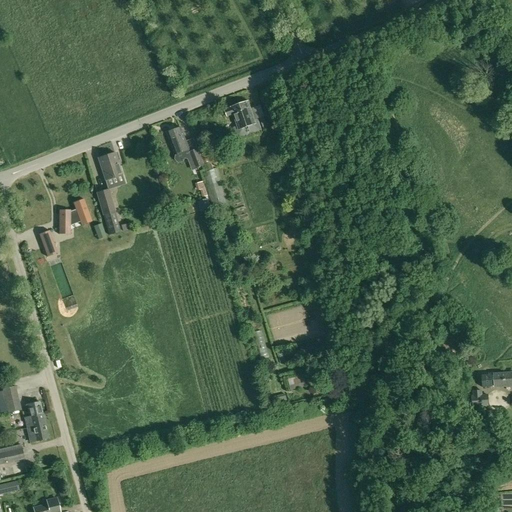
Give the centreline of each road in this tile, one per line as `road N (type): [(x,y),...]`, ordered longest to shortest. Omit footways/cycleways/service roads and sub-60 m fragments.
road 1 (residential): [(305,60),(0,178)]
road 2 (residential): [(86,511),(0,196)]
road 3 (residential): [(449,0),(305,60)]
